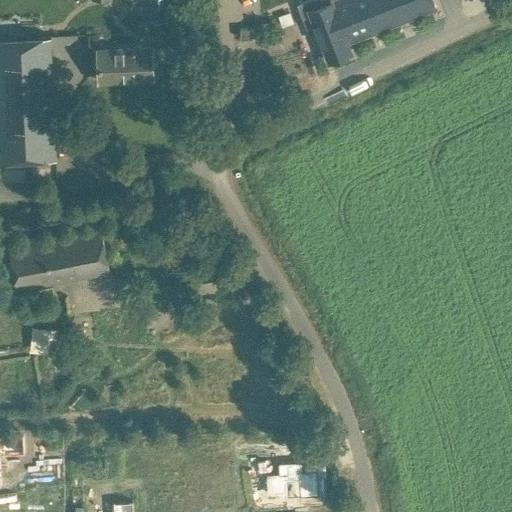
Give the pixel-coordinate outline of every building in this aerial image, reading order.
[(166,19),(166,0),(150,0),(150,19),(166,19)] [(236,0),(240,15),(232,17),(237,38),(264,32),(259,11),(289,4),(288,0),(236,0)] [(378,29),(366,0),(325,0),(326,2),(316,6),(313,0),(307,0),(299,3),(308,25),(315,22),(329,59),(352,51),(348,40),(378,29)] [(366,0),(378,29),(436,6),(433,0),(366,0)] [(50,34),(0,36),(0,157),(56,155),(50,34)] [(100,80),(153,77),(152,45),(99,48),(100,80)] [(19,286),(109,268),(101,225),(11,243),(19,286)] [(249,308),(194,308),(195,340),(248,341),(249,308)] [(81,331),(95,331),(95,348),(145,346),(144,313),(80,315),(81,331)] [(0,412),(16,413),(15,390),(27,390),(27,353),(0,352),(0,412)] [(218,352),(218,380),(234,380),(234,398),(234,401),(285,401),(285,367),(268,366),(267,366),(267,364),(263,364),(263,354),(268,354),(268,352),(218,352)] [(0,483),(2,484),(1,471),(0,453),(25,452),(24,433),(0,432),(0,483)] [(317,462),(221,465),(223,501),(319,496),(317,462)] [(55,480),(42,481),(43,491),(56,490),(55,480)] [(42,481),(29,482),(30,492),(43,491),(42,481)] [(10,489),(0,490),(0,499),(10,499),(10,489)] [(125,511),(125,495),(110,495),(109,511),(125,511)]
